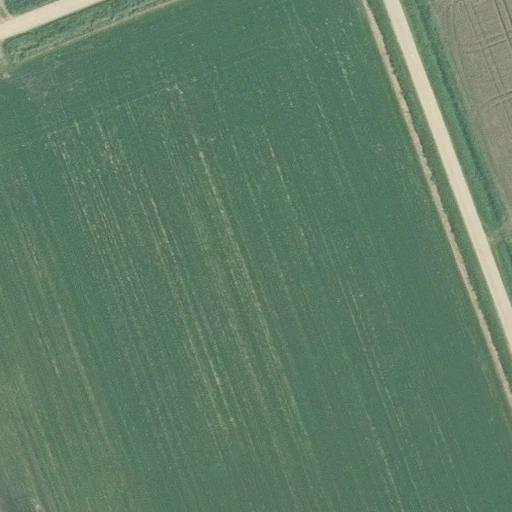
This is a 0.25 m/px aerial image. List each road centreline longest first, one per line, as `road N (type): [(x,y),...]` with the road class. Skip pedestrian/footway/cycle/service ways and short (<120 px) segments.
road 1 (unclassified): [(511,339),(386,0)]
road 2 (unclassified): [(0,46),(119,0)]
